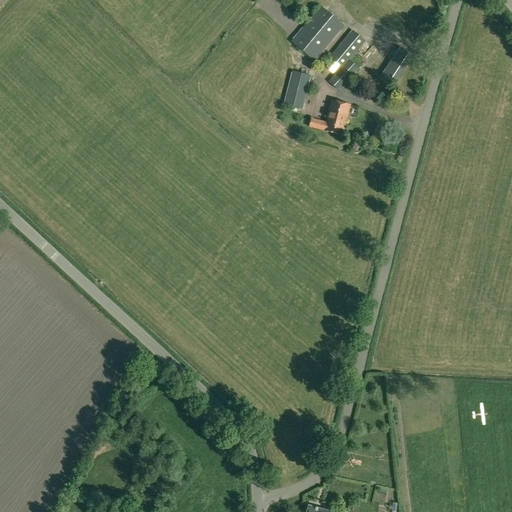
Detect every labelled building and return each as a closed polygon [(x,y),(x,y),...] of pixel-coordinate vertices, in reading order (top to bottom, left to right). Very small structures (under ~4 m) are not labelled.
[(345,25),(321,6),(291,42),(315,61),(345,25)] [(337,90),(346,80),(348,83),(360,70),(349,61),(357,52),(366,41),(352,30),(329,57),(332,59),(339,65),(334,71),(336,73),(328,82),(337,90)] [(380,36),(367,49),(372,54),(385,40),(380,36)] [(414,56),(400,46),(381,76),(394,85),(414,56)] [(283,104),(302,109),(311,75),(292,71),(283,104)] [(328,112),(326,122),(311,118),(309,127),(323,130),(343,135),(349,112),(351,104),(331,99),(328,112)] [(133,399),(142,390),(136,384),(128,393),(133,399)]
